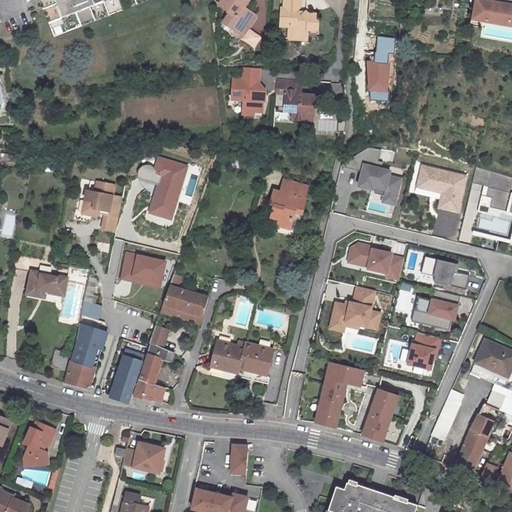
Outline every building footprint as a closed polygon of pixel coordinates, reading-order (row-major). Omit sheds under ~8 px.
[(40,0),(49,23),(63,18),(69,32),(110,15),(105,2),(108,0),(135,0),(137,5),(148,0),(40,0)] [(224,22),(235,31),(237,28),(244,34),(256,16),(244,8),(249,0),(222,0),(220,4),(231,13),(224,22)] [(283,26),(289,27),(288,39),(307,40),(307,35),(308,30),(318,31),(319,15),(309,14),(306,12),(302,16),(296,9),(298,8),(300,8),(300,0),(284,0),(284,8),(282,7),(281,26),(283,26)] [(474,0),(471,21),(486,24),(487,19),(510,22),(509,25),(511,25),(511,0),(498,0),(499,3),(489,1),(489,2),(479,0),(474,0)] [(401,15),(402,5),(397,4),(393,4),(392,14),(401,15)] [(306,12),(300,8),(298,8),(296,9),(302,16),(306,12)] [(487,19),(486,24),(511,27),(511,25),(509,25),(510,22),(487,19)] [(383,55),(395,56),(397,57),(399,44),(385,41),(383,55)] [(232,100),(244,101),(243,115),(254,116),(254,113),(263,113),(264,102),(266,102),(267,91),(256,91),(256,86),(259,86),(261,70),(244,69),(243,81),(234,80),(232,100)] [(286,98),(285,112),(293,113),(293,119),(304,120),(304,117),(313,118),(314,96),(301,95),(302,81),(277,79),(276,97),(286,98)] [(339,123),(325,123),(326,134),(339,133),(339,123)] [(158,183),(148,213),(172,220),(189,165),(158,156),(155,166),(158,172),(163,174),(160,184),(158,183)] [(393,170),(365,163),(359,186),(376,190),(375,193),(383,195),(381,203),(397,206),(404,177),(392,175),(393,170)] [(139,178),(158,183),(160,184),(163,174),(158,172),(155,166),(154,165),(152,164),(150,164),(147,164),(145,164),(143,165),(141,166),(140,168),(139,169),(138,171),(138,172),(138,174),(138,176),(138,177),(139,178)] [(469,175),(422,165),(418,187),(441,193),(438,208),(461,213),(469,175)] [(511,176),(477,168),(473,182),(485,185),(479,211),(500,216),(501,212),(511,214),(511,239),(511,243),(511,176)] [(83,213),(98,216),(102,214),(103,210),(107,211),(106,214),(103,229),(116,232),(124,197),(114,195),(116,184),(98,181),(96,191),(88,190),(83,213)] [(299,223),(305,200),(304,200),(307,187),(284,181),(280,193),(274,191),(271,201),(275,203),(274,206),(271,218),(279,220),(278,224),(277,226),(290,230),(292,222),(299,223)] [(373,245),(359,242),(351,247),(347,263),(368,267),(368,269),(387,273),(386,277),(400,280),(405,257),(394,255),(395,252),(372,247),(373,245)] [(168,260),(126,251),(120,280),(161,289),(168,260)] [(14,269),(29,272),(31,259),(16,256),(14,269)] [(460,264),(426,256),(422,272),(436,275),(435,282),(467,289),(470,275),(458,272),(460,264)] [(39,273),(51,275),(52,270),(50,267),(41,266),(39,273)] [(39,292),(46,293),(63,296),(67,278),(51,275),(39,273),(32,271),(28,295),(38,297),(39,292)] [(90,279),(88,288),(94,289),(96,280),(90,279)] [(161,312),(200,325),(210,295),(171,283),(161,312)] [(377,291),(357,287),(354,301),(346,299),(345,302),(335,300),(328,329),(346,333),(347,327),(360,330),(361,326),(379,330),(383,312),(374,310),(375,306),(374,306),(377,291)] [(88,288),(85,302),(95,304),(97,297),(93,296),(94,289),(88,288)] [(462,296),(435,289),(433,300),(419,297),(413,319),(450,329),(452,320),(457,321),(461,304),(460,304),(462,296)] [(82,324),(65,381),(90,388),(107,331),(92,327),(82,324)] [(171,330),(157,325),(151,343),(165,348),(171,330)] [(443,338),(417,332),(415,342),(413,342),(407,365),(433,370),(435,360),(438,361),(443,338)] [(475,363),(508,378),(511,368),(511,352),(485,340),(475,363)] [(212,362),(226,366),(227,362),(230,363),(228,371),(238,373),(239,368),(244,348),(237,346),(217,341),(212,362)] [(151,343),(148,352),(163,357),(162,359),(165,360),(173,363),(176,352),(165,348),(151,343)] [(254,368),(268,371),(273,350),(246,343),(245,344),(245,345),(244,348),(239,368),(249,371),(251,364),(254,365),(254,368)] [(130,404),(146,355),(126,348),(110,397),(130,404)] [(64,371),(69,354),(57,351),(52,368),(64,371)] [(163,357),(148,352),(139,380),(157,385),(165,360),(162,359),(163,357)] [(367,370),(329,361),(315,423),(338,429),(349,384),(363,387),(367,370)] [(226,366),(212,362),(211,366),(228,371),(230,363),(227,362),(226,366)] [(177,364),(174,374),(181,376),(184,366),(177,364)] [(249,371),(267,375),(268,371),(254,368),(254,365),(251,364),(249,371)] [(144,399),(151,401),(152,400),(162,403),(167,389),(157,385),(141,381),(139,380),(134,397),(144,400),(144,399)] [(401,396),(379,388),(363,435),(385,443),(401,396)] [(486,405),(498,410),(504,397),(492,391),(486,405)] [(451,422),(460,403),(448,398),(439,417),(451,422)] [(470,477),(471,475),(498,410),(486,405),(484,404),(471,429),(455,469),(470,477)] [(0,444),(2,446),(12,421),(0,416),(0,444)] [(439,417),(432,434),(443,440),(451,422),(439,417)] [(44,450),(46,445),(49,446),(57,430),(41,423),(38,430),(33,428),(31,427),(25,443),(30,445),(27,450),(28,457),(30,466),(49,463),(48,451),(44,450)] [(263,487),(266,445),(266,443),(248,440),(248,452),(246,475),(246,481),(245,486),(263,487)] [(246,475),(248,452),(244,452),(244,443),(232,442),(232,451),(235,452),(233,474),(237,474),(246,475)] [(139,443),(133,467),(155,472),(158,458),(162,460),(164,449),(139,443)] [(126,449),(116,446),(114,454),(124,457),(126,449)] [(511,447),(501,474),(496,472),(491,483),(511,491),(511,447)] [(128,471),(131,459),(124,457),(121,469),(128,471)] [(489,465),(498,468),(500,464),(491,460),(489,465)] [(487,464),(481,479),(491,483),(496,472),(498,468),(489,465),(487,464)] [(415,511),(418,505),(408,502),(408,503),(394,498),(394,497),(379,491),(358,484),(358,486),(348,482),(345,489),(337,486),(329,510),(331,511),(330,511),(415,511)] [(0,511),(26,511),(30,505),(13,498),(12,500),(5,498),(3,492),(2,489),(1,488),(0,488),(0,511)] [(228,511),(232,498),(196,489),(191,509),(203,511),(206,511),(228,511)] [(13,496),(3,492),(5,498),(12,500),(13,498),(13,496)] [(127,492),(121,511),(145,511),(147,507),(138,504),(141,495),(127,492)] [(394,498),(408,503),(408,502),(409,499),(395,494),(394,497),(394,498)]
